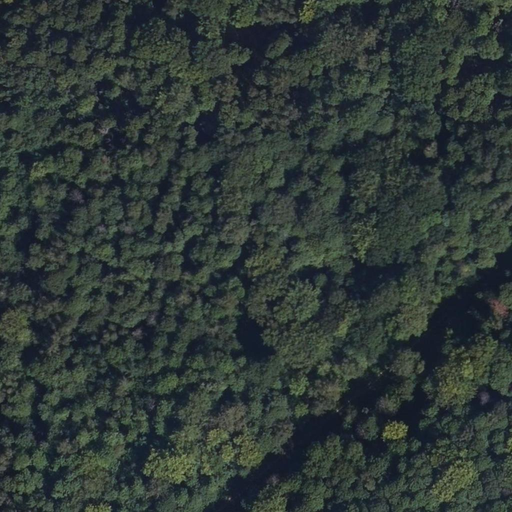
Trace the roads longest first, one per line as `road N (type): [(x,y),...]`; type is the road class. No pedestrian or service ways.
road 1 (track): [(0,298),(247,439)]
road 2 (unknown): [(198,511),(298,425)]
